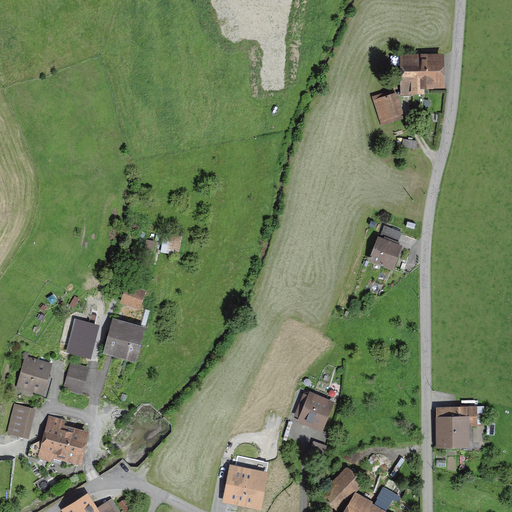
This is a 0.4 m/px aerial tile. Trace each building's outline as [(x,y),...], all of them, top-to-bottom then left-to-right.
[(422,91),(422,82),(439,82),(439,59),(407,60),(407,55),(401,55),(401,92),(422,91)] [(401,114),(394,94),(377,100),(383,120),(401,114)] [(403,139),(402,146),(415,148),(416,141),(403,139)] [(384,226),(371,259),(391,267),(399,246),(386,241),(387,238),(396,242),(400,232),(384,226)] [(164,251),(182,252),(182,232),(164,231),(164,251)] [(127,287),(122,301),(139,306),(144,292),(127,287)] [(114,320),(106,350),(133,357),(141,328),(114,320)] [(86,355),(94,325),(77,321),(69,351),(86,355)] [(35,389),(34,395),(47,398),(52,378),(45,376),(48,365),(27,360),(21,385),(35,389)] [(72,364),(65,389),(81,393),(88,368),(72,364)] [(306,424),(308,420),(321,426),(330,405),(304,394),(295,415),(301,417),(299,421),(306,424)] [(16,406),(9,432),(25,436),(32,410),(16,406)] [(467,443),(467,428),(463,428),(463,424),(476,424),(476,409),(437,408),(437,425),(442,425),(442,442),(467,443)] [(67,455),(66,459),(78,462),(84,437),(61,430),(63,421),(51,418),(41,457),(50,459),(52,452),(67,455)] [(325,448),(313,444),(310,452),(322,456),(325,448)] [(264,461),(237,455),(235,466),(241,467),(241,470),(234,469),(228,499),(255,505),(264,461)] [(350,472),(333,489),(341,498),(358,480),(350,472)] [(331,497),(328,502),(335,506),(338,501),(331,497)] [(69,511),(112,511),(106,502),(92,511),(84,498),(67,508),(69,511)] [(119,503),(125,511),(128,511),(132,510),(125,499),(119,503)]
